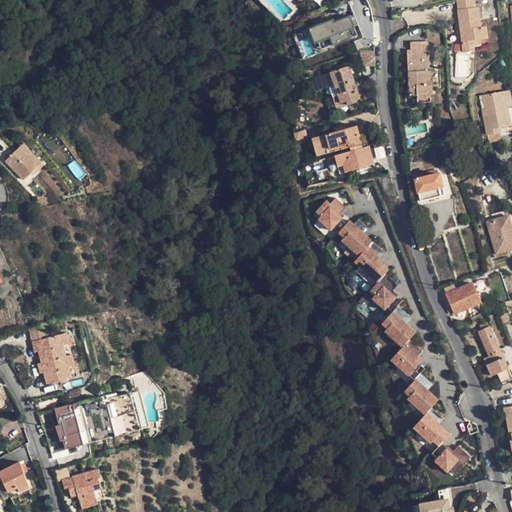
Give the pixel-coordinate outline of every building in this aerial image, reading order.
[(480,27),(478,6),(475,6),(474,0),(457,0),(464,51),(475,50),(475,45),(474,39),(488,37),(487,26),(480,27)] [(359,35),(351,13),(312,28),(317,41),(320,40),(323,48),(359,35)] [(489,44),(488,37),(474,39),(475,45),(489,44)] [(432,94),(432,69),(428,69),(427,41),(410,41),(411,49),(408,49),(410,95),(418,94),(431,94),(432,94)] [(363,66),(375,64),(374,51),(360,53),(363,66)] [(347,101),(348,106),(356,103),(355,100),(359,98),(359,96),(350,68),(349,66),(321,75),(325,88),(329,86),(333,96),(338,95),(341,103),(347,101)] [(319,89),(325,88),(321,75),(315,77),(319,89)] [(488,129),(500,127),(511,124),(509,106),(511,105),(511,102),(510,90),(480,96),(486,129),(488,129)] [(432,101),(431,94),(418,94),(418,102),(432,101)] [(337,109),(342,107),(341,103),(338,95),(333,96),(337,109)] [(365,136),(364,131),(362,124),(313,137),(318,155),(361,143),(359,137),(365,136)] [(502,139),(500,127),(488,129),(490,141),(502,139)] [(20,143),(16,146),(20,151),(33,166),(28,171),(25,173),(27,176),(40,166),(20,143)] [(0,161),(16,180),(25,173),(28,171),(33,166),(20,151),(16,146),(13,149),(0,159),(0,161)] [(373,164),(373,162),(368,146),(336,155),(341,173),(373,164)] [(445,195),(439,172),(415,178),(420,201),(445,195)] [(326,198),(316,209),(320,213),(317,217),(331,229),(334,227),(339,230),(349,219),(341,213),(346,207),(335,197),(330,202),(326,198)] [(506,212),(504,206),(488,211),(489,217),(506,212)] [(511,234),(511,231),(506,212),(489,217),(490,220),(485,222),(495,256),(511,250),(511,234)] [(349,219),(339,230),(343,235),(341,237),(359,254),(372,239),(364,233),(369,228),(358,218),(353,223),(349,219)] [(359,254),(355,258),(378,279),(385,271),(388,268),(382,263),(384,260),(379,255),(384,250),(372,239),(359,254)] [(378,279),(368,289),(373,293),(370,297),(383,308),(386,304),(392,310),(401,300),(395,295),(397,292),(393,288),(397,283),(385,271),(378,279)] [(487,277),(493,301),(509,297),(504,273),(487,277)] [(481,302),(472,281),(446,293),(455,314),(481,302)] [(508,311),(504,302),(495,306),(499,315),(508,311)] [(392,310),(381,322),(386,328),(383,330),(402,347),(409,339),(413,334),(404,326),(407,323),(392,310)] [(509,378),(487,326),(486,326),(485,322),(477,325),(478,329),(475,331),(486,355),(488,359),(483,361),(489,375),(494,373),(498,383),(509,378)] [(404,326),(413,334),(416,332),(407,323),(404,326)] [(39,351),(42,362),(71,353),(65,332),(49,337),(45,325),(29,330),(32,341),(36,340),(39,351)] [(422,350),(409,339),(402,347),(392,357),(405,368),(403,371),(408,376),(409,375),(414,380),(415,378),(425,368),(420,363),(416,360),(419,358),(417,356),(422,350)] [(42,362),(44,372),(47,383),(76,376),(71,353),(42,362)] [(405,368),(392,357),(390,360),(403,371),(405,368)] [(430,391),(415,378),(414,380),(404,391),(409,395),(406,397),(425,414),(427,412),(436,402),(427,394),(430,391)] [(67,449),(81,446),(149,428),(139,391),(109,399),(108,395),(56,409),(61,426),(57,427),(62,442),(64,441),(67,449)] [(430,391),(427,394),(436,402),(438,399),(430,391)] [(441,425),(427,412),(425,414),(416,424),(420,429),(418,431),(431,443),(433,440),(439,445),(450,433),(445,428),(442,431),(439,428),(441,425)] [(471,457),(459,445),(454,450),(452,448),(449,451),(446,448),(434,461),(447,472),(449,469),(455,474),(471,457)] [(25,473),(23,468),(21,463),(0,471),(0,490),(3,498),(3,499),(11,497),(31,488),(25,473)] [(69,478),(65,466),(52,469),(56,482),(69,478)] [(72,476),(79,500),(92,496),(95,495),(93,489),(101,487),(98,477),(100,476),(98,468),(72,476)] [(449,488),(440,489),(442,499),(443,501),(451,500),(449,488)] [(97,503),(95,495),(92,496),(79,500),(81,508),(97,503)] [(442,499),(423,503),(424,511),(453,511),(452,507),(451,500),(443,501),(442,499)]
